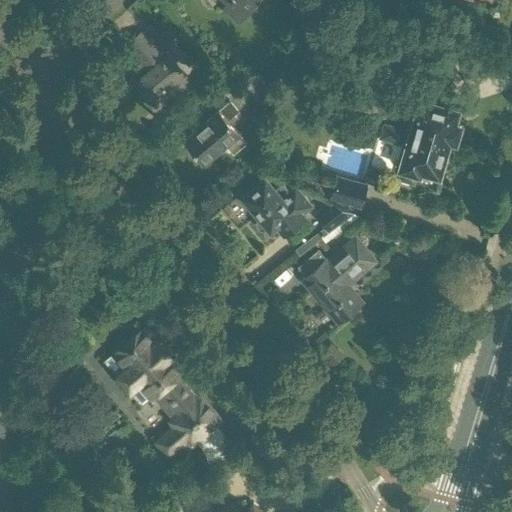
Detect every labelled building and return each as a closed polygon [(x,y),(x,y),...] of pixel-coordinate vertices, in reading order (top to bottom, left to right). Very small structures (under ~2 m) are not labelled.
[(225,0),(228,3),(224,8),(239,21),(258,0),(225,0)] [(342,23),(359,30),(365,14),(348,8),(342,23)] [(162,60),(140,33),(127,44),(149,71),(137,82),(156,105),(176,88),(178,90),(190,80),(168,55),(162,60)] [(292,60),(301,63),(306,47),(296,44),(292,60)] [(232,95),(250,79),(241,68),(223,84),(232,95)] [(194,82),(203,92),(218,80),(209,69),(194,82)] [(425,75),(402,69),(397,90),(420,96),(425,75)] [(407,131),(447,143),(448,140),(455,142),(460,125),(453,123),(457,110),(417,99),(407,131)] [(203,161),(225,143),(232,152),(245,141),(228,120),(239,111),(230,100),(184,138),(203,161)] [(447,143),(407,131),(383,123),(379,138),(406,146),(400,168),(402,168),(399,179),(414,183),(417,173),(437,178),(447,143)] [(368,183),(336,174),(329,199),(361,208),(368,183)] [(274,188),(264,177),(242,196),(260,217),(257,219),(256,225),(260,230),(266,230),(269,228),(270,229),(276,224),(284,233),(303,216),(301,213),(311,204),(299,190),(294,186),(289,191),(281,182),(274,188)] [(311,237),(315,242),(354,213),(328,201),(314,212),(324,226),(311,237)] [(347,285),(374,261),(354,238),(327,262),(317,251),(298,267),(305,276),(302,279),(338,321),(344,316),(346,318),(357,309),(355,307),(361,301),(347,285)] [(299,254),(307,248),(303,242),(295,249),(299,254)] [(118,344),(118,347),(112,351),(125,366),(115,374),(141,404),(151,397),(153,395),(172,418),(170,420),(174,425),(156,440),(167,453),(182,440),(186,445),(189,442),(190,443),(220,418),(200,394),(199,395),(180,372),(181,372),(178,368),(178,365),(174,361),(171,360),(168,357),(171,355),(157,339),(154,341),(152,338),(152,334),(148,330),(145,329),(142,326),(125,340),(122,340),(118,344)] [(318,355),(331,367),(344,354),(331,342),(318,355)] [(145,511),(169,511),(166,498),(143,503),(145,511)] [(258,511),(261,509),(252,503),(250,507),(243,509),(241,500),(220,505),(221,511),(258,511)]
